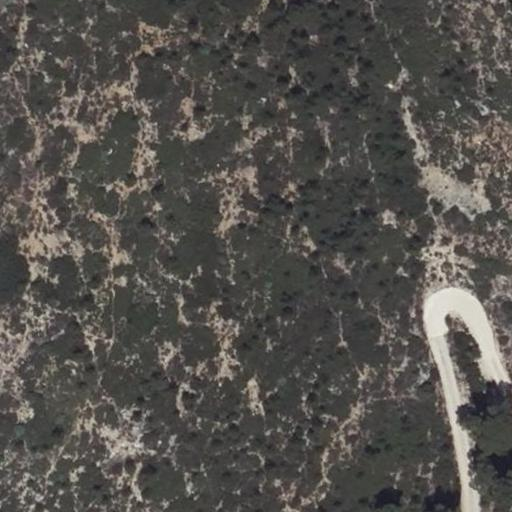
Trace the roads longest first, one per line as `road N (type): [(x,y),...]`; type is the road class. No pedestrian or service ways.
road 1 (track): [(440,292),(428,314),(471,511)]
road 2 (track): [(511,407),(491,359),(440,292)]
